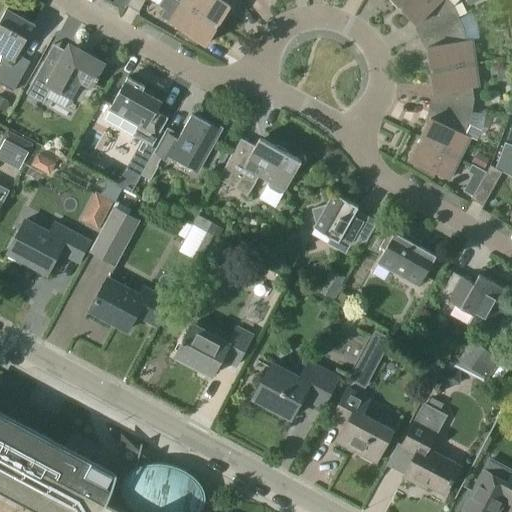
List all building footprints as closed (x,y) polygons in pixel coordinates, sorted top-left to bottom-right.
[(128,0),(118,0),(116,5),(124,9),(127,5),(129,0),(128,0)] [(138,12),(144,0),(129,0),(127,5),(138,12)] [(178,0),(162,0),(159,5),(165,9),(160,16),(168,21),(179,28),(176,33),(196,44),(199,40),(205,44),(217,24),(180,1),(178,0)] [(180,0),(180,1),(217,24),(230,4),(234,0),(180,0)] [(419,36),(458,17),(453,6),(447,0),(407,0),(401,6),(416,23),(422,34),(419,35),(419,36)] [(0,58),(0,83),(13,91),(30,61),(18,54),(34,24),(6,9),(0,19),(0,52),(2,53),(0,58)] [(431,69),(474,63),(471,40),(465,40),(464,28),(458,17),(419,36),(422,35),(427,46),(431,69)] [(60,92),(70,97),(79,80),(91,87),(104,63),(76,47),(65,50),(56,68),(43,61),(26,93),(39,100),(47,85),(60,92)] [(429,104),(472,111),(474,99),(472,87),(478,86),(474,63),(431,69),(434,92),(432,104),(429,103),(429,104)] [(152,146),(168,118),(156,111),(161,102),(150,95),(151,93),(143,89),(144,86),(127,76),(103,118),(152,146)] [(8,103),(0,98),(0,108),(4,111),(8,103)] [(470,123),(472,111),(429,104),(429,105),(432,105),(430,117),(419,138),(458,158),(469,137),(464,134),(470,123)] [(165,131),(153,152),(140,174),(148,179),(156,166),(155,165),(160,156),(166,160),(169,155),(196,171),(220,128),(192,113),(179,134),(174,136),(165,131)] [(0,137),(0,147),(23,160),(31,144),(5,129),(0,137)] [(279,193),(283,188),(285,189),(301,160),(281,150),(260,137),(247,159),(233,151),(218,178),(247,195),(259,174),(270,180),(267,186),(268,189),(276,193),(279,193)] [(448,179),(458,158),(419,138),(409,159),(415,162),(413,166),(433,177),(436,173),(448,179)] [(501,153),(511,157),(511,155),(511,144),(506,142),(501,153)] [(50,174),(56,163),(38,154),(32,165),(50,174)] [(484,176),(496,182),(502,171),(490,165),(484,176)] [(483,205),(496,182),(484,176),(471,198),(483,205)] [(358,206),(333,192),(326,204),(311,208),(315,223),(313,227),(331,237),(327,243),(345,253),(364,220),(353,214),(358,206)] [(93,209),(87,221),(97,227),(111,202),(96,194),(89,207),(93,209)] [(114,207),(90,251),(115,264),(115,263),(103,257),(114,235),(126,242),(138,220),(114,207)] [(58,253),(79,264),(91,240),(54,220),(48,232),(24,219),(6,252),(46,274),(58,253)] [(411,241),(413,237),(392,224),(379,247),(384,249),(377,262),(419,286),(436,255),(411,241)] [(329,272),(318,293),(326,297),(336,276),(329,272)] [(502,307),(497,305),(506,290),(479,274),(474,283),(461,276),(448,300),(472,314),(467,322),(487,334),(502,307)] [(155,324),(169,298),(142,284),(141,287),(143,288),(139,295),(106,277),(89,309),(126,329),(135,313),(155,324)] [(237,325),(227,342),(191,322),(174,354),(212,374),(220,359),(236,368),(253,334),(237,325)] [(382,355),(391,339),(375,330),(366,347),(382,355)] [(496,356),(468,341),(454,365),(483,380),(496,356)] [(253,396),(291,416),(300,397),(323,409),(340,376),(307,358),(297,377),(270,363),(253,396)] [(365,388),(370,377),(355,368),(349,379),(365,388)] [(344,426),(337,440),(349,447),(350,445),(360,450),(359,451),(376,460),(393,429),(363,413),(371,398),(346,386),(329,418),(344,426)] [(422,402),(414,419),(399,446),(415,455),(404,475),(418,483),(419,481),(443,494),(450,481),(451,482),(460,466),(429,449),(437,432),(445,415),(437,410),(441,403),(430,397),(426,404),(422,402)] [(0,408),(0,511),(197,511),(202,507),(206,499),(206,490),(201,480),(196,474),(188,468),(180,464),(172,462),(158,461),(150,461),(142,463),(136,466),(120,463),(118,472),(0,408)] [(463,508),(470,511),(497,511),(503,501),(511,505),(511,470),(506,482),(483,470),(463,508)]
